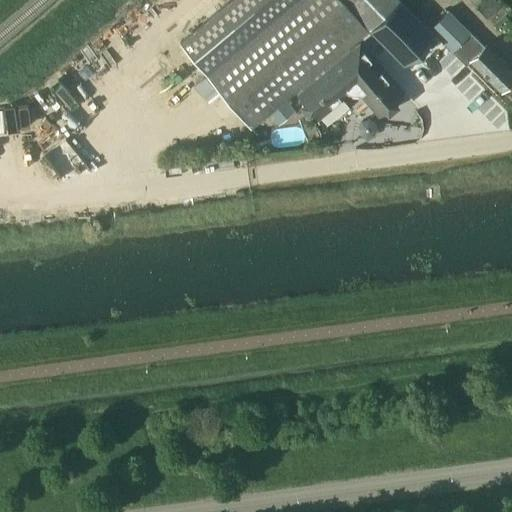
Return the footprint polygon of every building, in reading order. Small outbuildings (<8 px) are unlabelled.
[(401,0),(229,0),(180,41),(251,127),(368,28),(401,60),(431,30),(401,0)] [(452,8),(458,2),(455,0),(402,0),(431,30),(432,30),(453,49),(452,50),(466,64),(472,59),(501,88),(511,77),(511,67),(486,42),(485,43),(471,29),(472,28),(452,8)] [(510,12),(498,0),(470,0),(477,8),(477,7),(495,26),(510,12)] [(359,42),(298,93),(317,117),(349,90),(361,91),(380,114),(403,94),(359,42)] [(205,75),(195,83),(209,100),(219,91),(205,75)]
